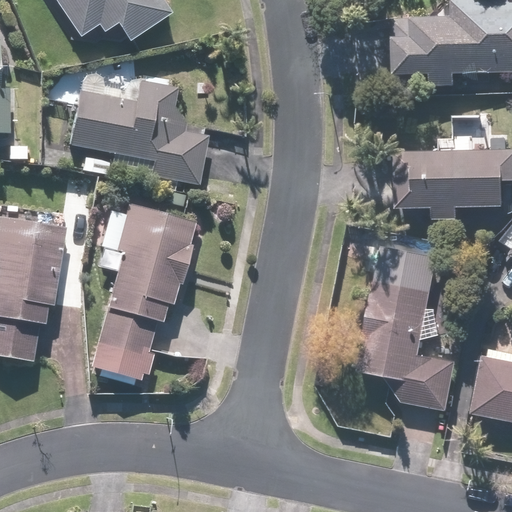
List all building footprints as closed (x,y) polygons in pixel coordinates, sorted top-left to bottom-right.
[(51,0),(78,39),(96,27),(102,35),(115,27),(127,44),(169,16),(158,0),(51,0)] [(511,77),(511,1),(496,1),(496,7),(435,6),(435,22),(392,21),(391,76),(429,77),(429,91),(455,92),(455,76),(511,77)] [(111,172),(154,179),(153,188),(175,191),(176,182),(199,186),(207,137),(181,133),(182,123),(173,112),(176,90),(137,84),(134,103),(75,94),(66,148),(113,155),(111,172)] [(0,139),(8,140),(10,92),(0,91),(0,139)] [(451,131),(451,154),(394,154),(394,210),(428,210),(428,222),(457,222),(457,210),(502,210),(502,183),(511,182),(511,153),(490,154),(490,131),(451,131)] [(99,249),(118,254),(94,352),(143,364),(153,324),(159,325),(164,304),(168,305),(173,284),(179,286),(195,221),(130,207),(127,217),(108,212),(99,249)] [(62,228),(0,218),(0,357),(29,362),(34,327),(40,328),(44,306),(50,307),(62,228)] [(511,222),(496,246),(511,257),(511,222)] [(386,230),(365,228),(363,255),(385,257),(386,230)] [(431,283),(374,273),(357,376),(385,380),(400,405),(448,413),(456,364),(460,342),(444,339),(448,315),(426,311),(431,283)] [(467,416),(511,424),(511,346),(489,343),(486,360),(477,358),(467,416)]
